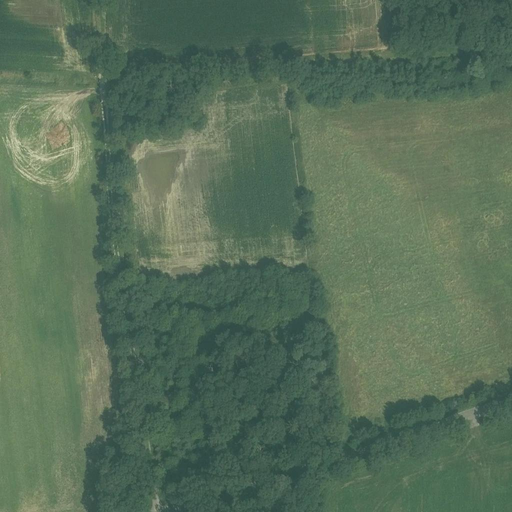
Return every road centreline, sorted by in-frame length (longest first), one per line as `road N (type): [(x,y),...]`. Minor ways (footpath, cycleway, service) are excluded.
road 1 (track): [(158,511),(122,290),(94,0)]
road 2 (track): [(104,77),(511,45)]
road 3 (unclassified): [(511,403),(166,511)]
